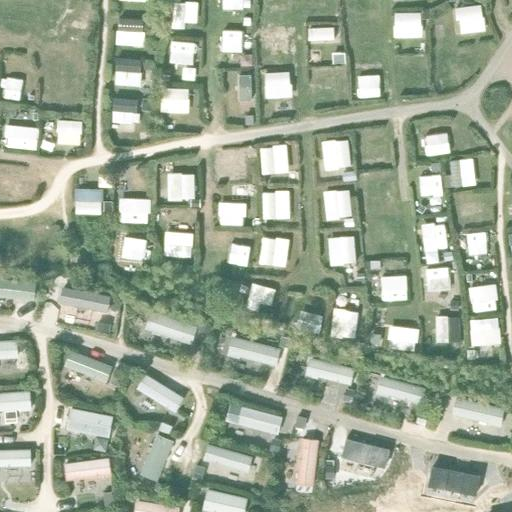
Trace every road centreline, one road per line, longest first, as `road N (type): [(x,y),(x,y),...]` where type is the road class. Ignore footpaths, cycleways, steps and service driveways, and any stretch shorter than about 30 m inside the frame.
road 1 (residential): [(511,461),(326,415),(71,333),(0,323)]
road 2 (residential): [(0,211),(52,201),(68,167),(101,158),(468,100)]
